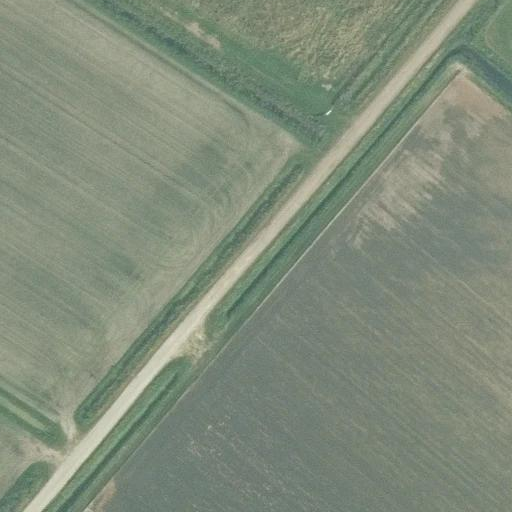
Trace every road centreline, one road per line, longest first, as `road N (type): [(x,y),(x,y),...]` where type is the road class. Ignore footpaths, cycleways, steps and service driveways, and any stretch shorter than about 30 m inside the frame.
road 1 (track): [(31,511),(467,0)]
road 2 (track): [(144,0),(352,135)]
